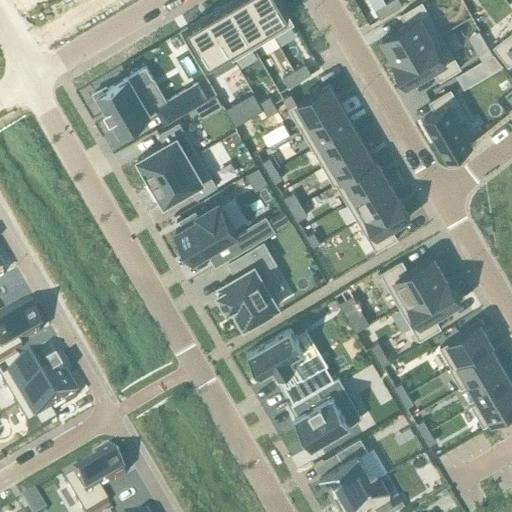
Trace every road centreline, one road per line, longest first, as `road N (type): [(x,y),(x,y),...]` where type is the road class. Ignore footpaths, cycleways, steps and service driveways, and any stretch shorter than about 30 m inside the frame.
road 1 (unclassified): [(281,511),(30,83)]
road 2 (residential): [(325,0),(442,192)]
road 3 (residential): [(0,221),(113,410)]
road 4 (residential): [(168,0),(30,83)]
road 5 (residential): [(442,192),(511,310)]
road 6 (residential): [(0,480),(113,410)]
